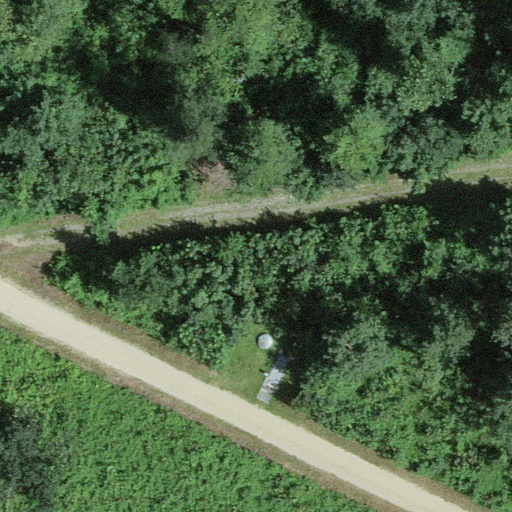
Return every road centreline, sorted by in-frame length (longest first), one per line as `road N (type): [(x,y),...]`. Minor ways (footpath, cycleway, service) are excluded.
road 1 (track): [(511,164),(52,239),(0,238)]
road 2 (track): [(0,306),(436,511)]
